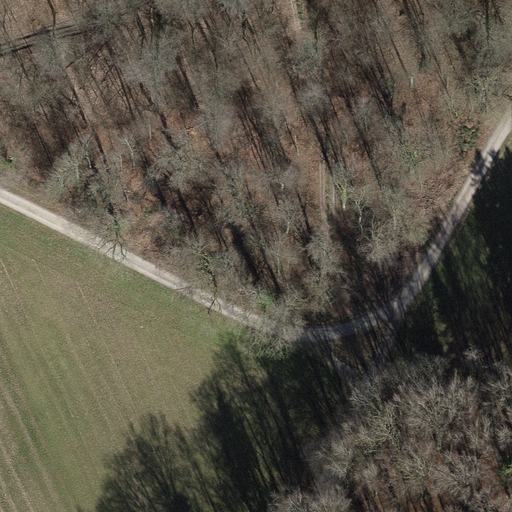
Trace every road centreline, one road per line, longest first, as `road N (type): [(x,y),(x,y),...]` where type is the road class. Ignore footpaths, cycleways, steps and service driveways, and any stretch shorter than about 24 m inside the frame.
road 1 (track): [(0,192),(369,359)]
road 2 (track): [(511,121),(369,359)]
road 3 (track): [(369,359),(345,439),(288,511)]
